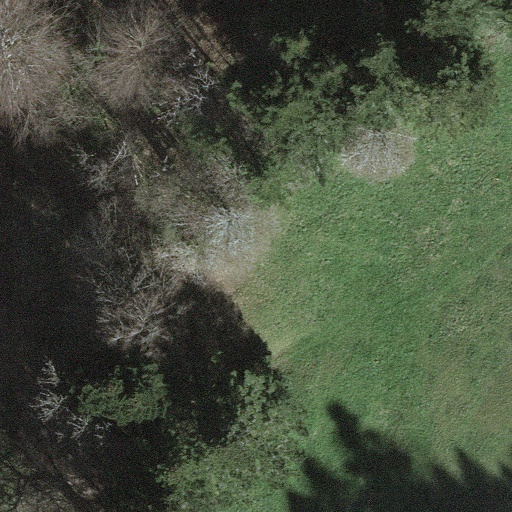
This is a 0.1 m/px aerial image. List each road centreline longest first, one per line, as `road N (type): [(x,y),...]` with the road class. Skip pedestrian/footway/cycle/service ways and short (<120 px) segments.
road 1 (track): [(448,274),(116,463),(0,509)]
road 2 (track): [(412,511),(417,401),(448,274),(511,229)]
